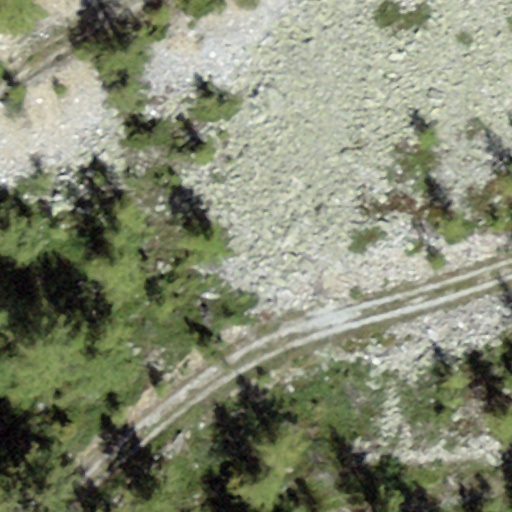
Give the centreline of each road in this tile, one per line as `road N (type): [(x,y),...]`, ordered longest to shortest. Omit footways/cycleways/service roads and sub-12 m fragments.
road 1 (track): [(511,267),(331,323),(222,372),(84,474),(47,511)]
road 2 (track): [(0,87),(140,0)]
